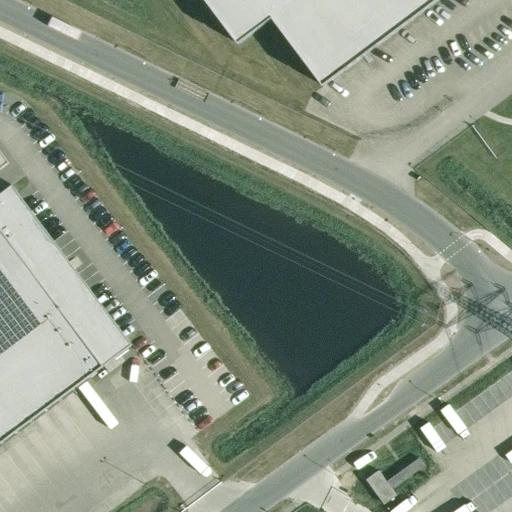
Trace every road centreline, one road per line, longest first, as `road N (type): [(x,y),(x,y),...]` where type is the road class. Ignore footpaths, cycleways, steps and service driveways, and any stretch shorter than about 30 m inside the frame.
road 1 (unclassified): [(511,306),(390,195),(0,8)]
road 2 (unclassified): [(243,511),(511,320)]
